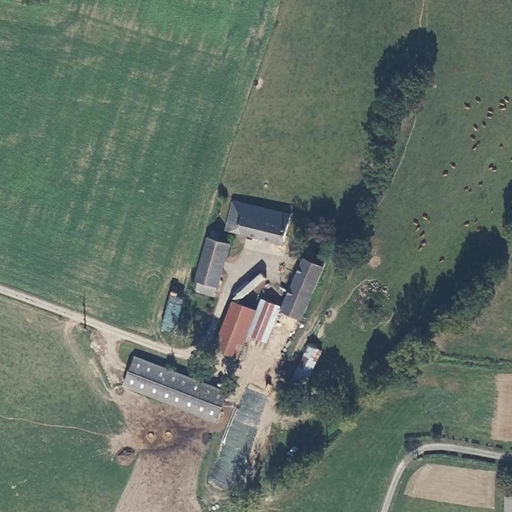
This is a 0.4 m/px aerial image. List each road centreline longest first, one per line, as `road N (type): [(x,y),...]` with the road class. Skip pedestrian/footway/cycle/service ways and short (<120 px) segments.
road 1 (track): [(0,289),(185,354),(208,338),(236,269)]
road 2 (track): [(384,511),(401,460),(416,449),(511,458)]
